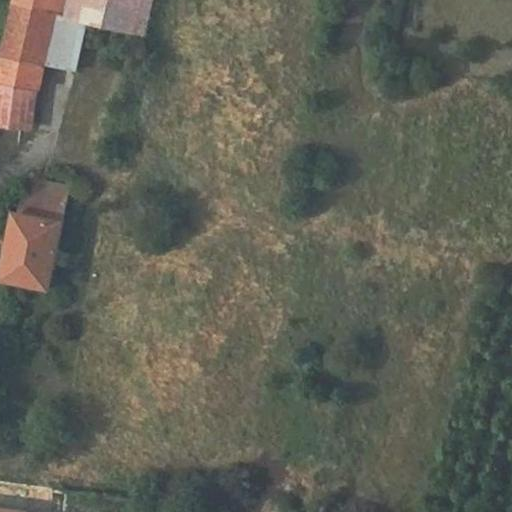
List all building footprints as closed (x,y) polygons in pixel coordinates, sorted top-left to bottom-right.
[(90,19),(149,32),(155,0),(18,0),(18,3),(90,19)] [(18,3),(1,79),(42,88),(49,60),(79,67),(90,19),(18,3)] [(1,79),(0,82),(0,121),(35,127),(42,88),(1,79)] [(72,185),(32,176),(8,273),(24,276),(22,284),(35,286),(36,279),(51,283),(56,261),(59,246),(72,185)] [(68,264),(72,250),(59,246),(56,261),(68,264)]
